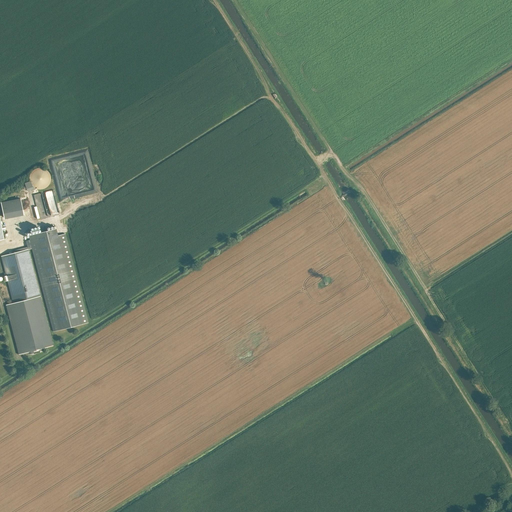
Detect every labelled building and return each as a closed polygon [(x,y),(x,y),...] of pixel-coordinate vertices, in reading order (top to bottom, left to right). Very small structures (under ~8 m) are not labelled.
[(86,168),(91,190),(87,190),(87,194),(97,192),(92,166),(86,168)] [(50,180),(50,178),(50,177),(50,176),(50,174),(49,173),(48,172),(47,171),(47,170),(46,170),(45,169),(44,169),(43,168),(42,168),(41,168),(40,168),(39,168),(38,168),(37,168),(36,169),(35,169),(34,170),(33,170),(32,171),(31,172),(30,173),(30,174),(30,175),(29,176),(29,177),(29,178),(29,179),(29,180),(29,181),(30,182),(30,183),(31,184),(31,185),(32,186),(33,186),(33,187),(34,188),(35,188),(36,188),(36,189),(37,189),(38,189),(39,189),(41,189),(42,189),(43,189),(44,188),(45,187),(46,187),(47,186),(48,185),(49,184),(49,183),(50,182),(50,181),(50,180)] [(42,192),(34,195),(36,204),(41,203),(40,200),(43,199),(42,192)] [(4,218),(23,215),(21,198),(1,201),(4,218)] [(29,237),(53,332),(88,322),(65,233),(58,235),(56,228),(29,237)] [(42,348),(53,346),(28,249),(1,256),(13,303),(6,305),(19,354),(30,352),(30,354),(43,351),(42,348)]
